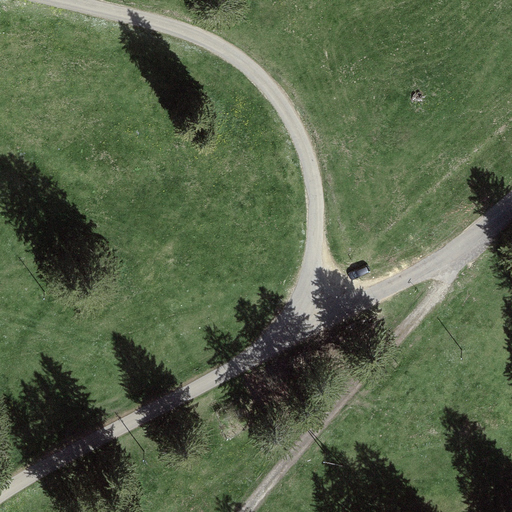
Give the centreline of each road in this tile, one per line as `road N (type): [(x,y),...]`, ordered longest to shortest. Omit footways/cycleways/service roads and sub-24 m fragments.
road 1 (unclassified): [(309,326),(316,199),(298,133),(273,93),(239,59),(195,35),(58,0)]
road 2 (unclassified): [(0,496),(309,326)]
road 3 (track): [(246,511),(438,290),(447,254)]
road 4 (unclassified): [(309,326),(447,254),(511,202)]
